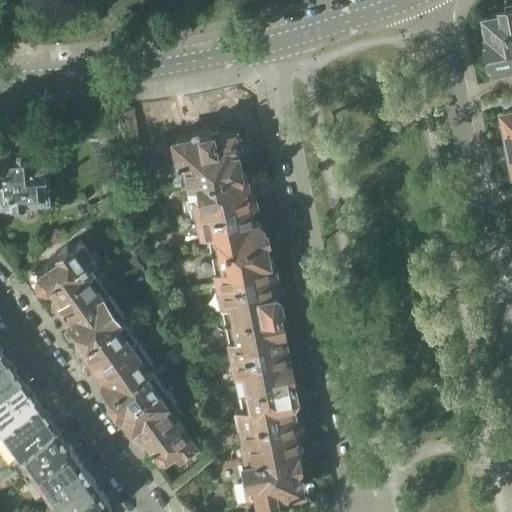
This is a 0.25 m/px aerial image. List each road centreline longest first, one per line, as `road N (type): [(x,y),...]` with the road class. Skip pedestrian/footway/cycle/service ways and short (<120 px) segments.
road 1 (residential): [(274,44),(365,511)]
road 2 (residential): [(511,387),(434,0)]
road 3 (tertiary): [(274,44),(175,65),(0,84)]
road 4 (residential): [(0,300),(150,511)]
road 5 (tertiary): [(407,0),(274,44)]
